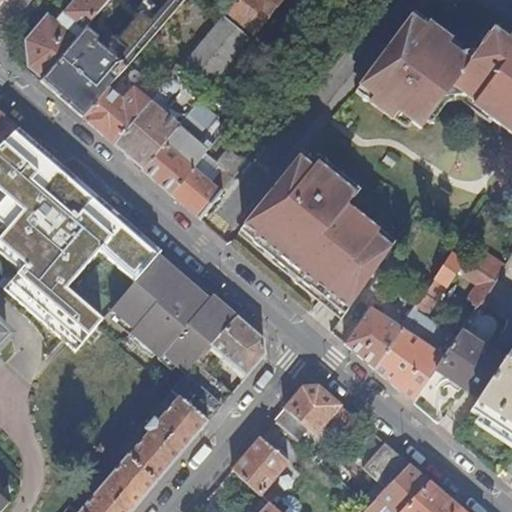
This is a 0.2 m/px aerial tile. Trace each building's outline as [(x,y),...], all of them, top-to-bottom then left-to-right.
[(64,8),(54,19),(77,39),(86,29),(109,0),(76,0),(67,12),(64,8)] [(143,0),(134,11),(139,16),(115,42),(113,40),(107,46),(130,66),(186,0),(143,0)] [(241,23),(255,35),(278,8),(268,0),(236,0),(223,16),(237,27),(241,23)] [(511,33),(507,30),(504,34),(492,25),(490,24),(475,44),(455,48),(444,41),(448,35),(410,8),(353,89),(391,116),(396,108),(410,119),(419,125),(425,117),(441,94),(461,90),(481,104),(479,107),(491,116),(511,131),(511,33)] [(54,19),(50,15),(28,42),(30,66),(44,78),(66,52),(77,39),(54,19)] [(247,39),(224,19),(190,61),(212,81),(247,39)] [(495,21),(492,25),(504,34),(507,30),(495,21)] [(66,52),(44,78),(41,82),(85,119),(111,89),(130,66),(107,46),(86,29),(77,39),(66,52)] [(459,43),(448,35),(444,41),(455,48),(459,43)] [(111,89),(85,119),(115,146),(161,90),(152,83),(142,94),(134,88),(124,100),(111,89)] [(161,90),(115,146),(143,170),(180,126),(160,109),(170,98),(167,95),(170,91),(165,86),(161,90)] [(488,119),(491,116),(479,107),(481,104),(461,90),(441,94),(425,117),(429,121),(445,99),(457,96),(488,119)] [(180,126),(143,170),(172,196),(194,169),(205,155),(213,145),(208,141),(203,146),(184,130),(190,122),(194,125),(204,112),(196,106),(180,126)] [(405,126),(410,119),(396,108),(391,116),(405,126)] [(208,141),(213,145),(226,129),(204,112),(194,125),(190,122),(184,130),(203,146),(208,141)] [(0,144),(17,127),(0,113),(0,144)] [(242,228),(345,313),(396,241),(347,202),(356,191),(304,149),(242,228)] [(39,208),(71,174),(43,150),(9,185),(26,202),(16,212),(17,214),(26,222),(39,208)] [(233,178),(238,173),(245,164),(229,150),(217,165),(223,170),(233,178)] [(205,155),(194,169),(212,184),(223,170),(217,165),(205,155)] [(194,169),(172,196),(200,220),(228,186),(233,178),(223,170),(212,184),(194,169)] [(233,178),(228,186),(232,189),(242,176),(238,173),(233,178)] [(65,231),(98,197),(71,174),(39,208),(46,214),(47,213),(65,231)] [(81,275),(131,226),(98,197),(65,231),(90,256),(76,270),(81,275)] [(0,237),(5,242),(26,222),(17,214),(0,232),(0,237)] [(51,246),(76,270),(90,256),(65,231),(51,246)] [(477,268),(495,280),(506,263),(488,251),(477,268)] [(478,306),(495,280),(477,268),(453,252),(435,280),(476,308),(478,306)] [(186,374),(232,321),(209,300),(206,304),(178,281),(181,277),(158,257),(112,310),(135,330),(132,333),(161,359),(164,355),(186,374)] [(478,306),(487,313),(502,323),(511,308),(511,291),(495,280),(478,306)] [(425,294),(415,309),(423,316),(429,313),(436,302),(425,294)] [(435,369),(479,399),(504,361),(469,339),(487,313),(478,306),(476,308),(457,338),(444,357),(435,369)] [(345,344),(375,370),(402,329),(371,308),(345,344)] [(402,329),(444,357),(457,338),(423,316),(415,309),(402,329)] [(265,342),(237,317),(232,321),(186,374),(170,392),(176,397),(178,399),(208,424),(232,396),(205,372),(220,355),(247,377),(265,356),(265,342)] [(375,370),(413,403),(435,369),(444,357),(402,329),(375,370)] [(470,412),(511,439),(511,361),(506,358),(504,361),(479,399),(470,412)] [(111,403),(136,421),(162,385),(137,367),(111,403)] [(347,432),(357,421),(319,387),(304,389),(275,423),(298,443),(307,431),(316,438),(332,418),(347,432)] [(166,409),(176,397),(170,392),(159,404),(166,409)] [(118,450),(158,483),(208,424),(178,399),(158,423),(154,420),(145,431),(149,434),(133,453),(123,445),(118,450)] [(290,464),(262,439),(235,470),(271,505),(278,497),(270,488),(290,464)] [(387,491),(410,467),(386,445),(365,470),(387,491)] [(133,511),(158,483),(118,450),(114,455),(123,462),(80,511),(133,511)] [(392,511),(403,511),(430,484),(410,467),(387,491),(370,509),(367,511),(382,511),(387,507),(392,511)] [(457,511),(460,510),(430,484),(403,511),(457,511)] [(0,511),(1,511),(9,505),(0,496),(0,511)]
